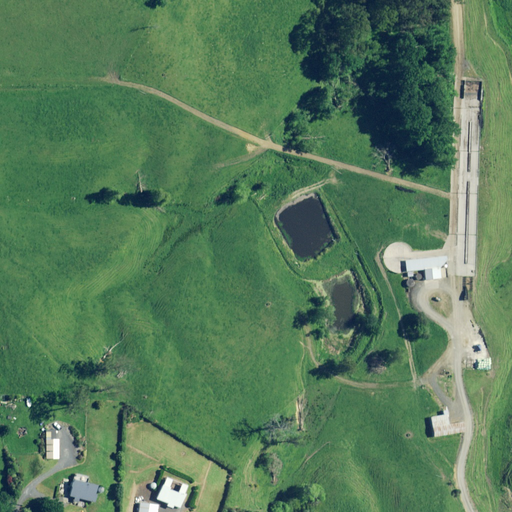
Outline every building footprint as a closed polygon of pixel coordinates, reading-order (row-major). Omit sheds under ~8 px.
[(446,265),(445,256),(404,261),(406,271),(423,269),(424,280),(441,278),(439,266),(446,265)] [(447,424),(445,410),(441,411),(442,415),(429,417),(432,437),(463,431),(461,422),(447,424)] [(58,459),(58,440),(45,440),(46,459),(58,459)] [(96,486),(72,480),(69,496),(73,497),(72,502),(77,503),(77,499),(93,502),(96,486)] [(152,490),(154,490),(155,489),(156,489),(156,488),(157,487),(157,486),(157,485),(156,484),(156,483),(155,483),(154,482),(153,482),(152,482),(151,482),(150,483),(149,483),(149,484),(149,485),(149,486),(149,487),(149,488),(150,489),(151,490),(152,490)] [(167,487),(161,485),(155,499),(166,503),(165,506),(171,508),(172,506),(178,508),(183,495),(167,489),(167,487)] [(156,511),(157,505),(139,502),(137,511),(156,511)]
